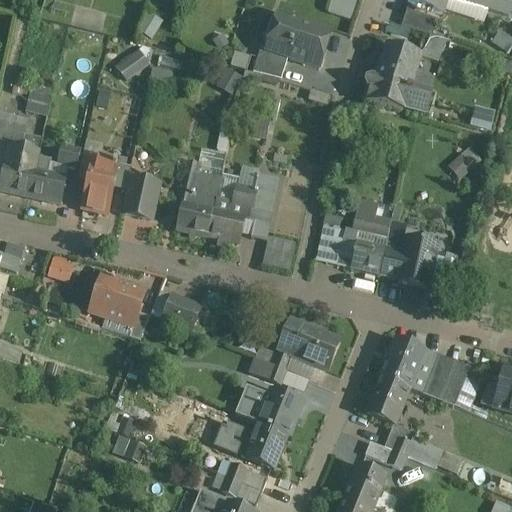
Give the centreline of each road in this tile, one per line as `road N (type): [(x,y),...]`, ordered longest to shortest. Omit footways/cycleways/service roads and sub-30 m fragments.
road 1 (residential): [(0,226),(295,291)]
road 2 (residential): [(373,0),(295,291)]
road 3 (residential): [(375,310),(298,511)]
